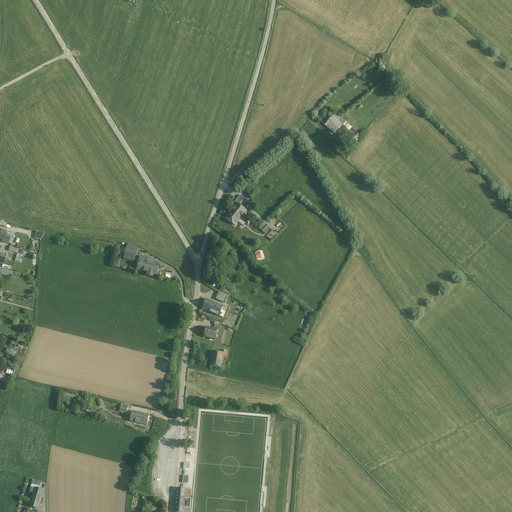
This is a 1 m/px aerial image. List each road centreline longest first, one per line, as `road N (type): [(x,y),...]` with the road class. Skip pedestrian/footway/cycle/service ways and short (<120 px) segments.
road 1 (unclassified): [(198,263),(36,0)]
road 2 (unclassified): [(198,263),(274,0)]
road 3 (unclassified): [(179,421),(198,263)]
road 4 (track): [(223,184),(299,117),(339,137)]
